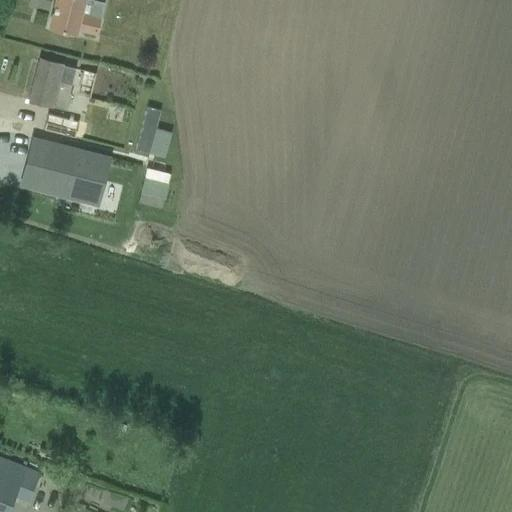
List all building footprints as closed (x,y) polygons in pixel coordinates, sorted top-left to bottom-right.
[(75,30),(95,35),(99,19),(79,14),(82,0),(54,0),(48,28),(74,35),(75,30)] [(23,117),(56,125),(71,66),(38,58),(23,117)] [(146,107),(134,149),(147,153),(159,111),(146,107)] [(108,158),(31,138),(19,185),(96,204),(108,158)] [(0,511),(6,511),(13,496),(27,502),(39,473),(0,457),(0,511)]
